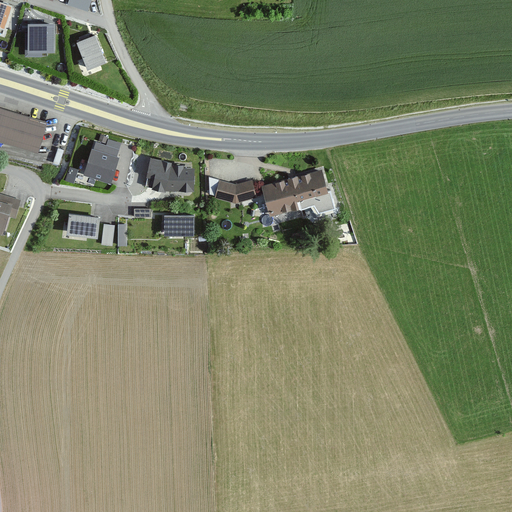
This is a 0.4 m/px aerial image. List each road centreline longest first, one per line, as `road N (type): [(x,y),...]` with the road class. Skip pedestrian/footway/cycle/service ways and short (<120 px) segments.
road 1 (tertiary): [(153,128),(295,141),(511,111)]
road 2 (tertiary): [(0,80),(153,128)]
road 3 (residential): [(153,128),(104,0)]
